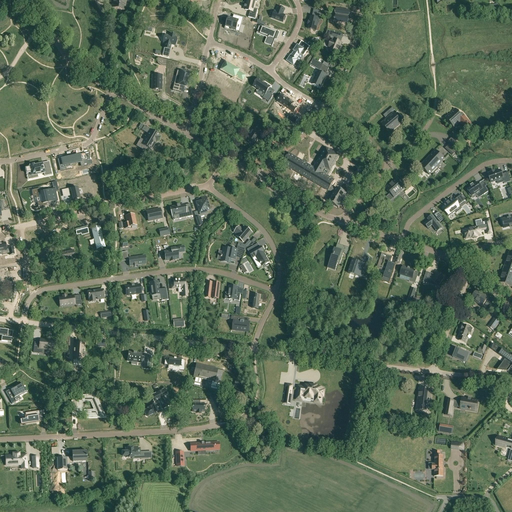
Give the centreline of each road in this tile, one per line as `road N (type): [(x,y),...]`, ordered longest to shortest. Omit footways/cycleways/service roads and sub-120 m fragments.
road 1 (residential): [(275,290),(223,273),(175,270),(38,290),(22,321)]
road 2 (residential): [(254,349),(22,321)]
road 3 (unclassified): [(0,440),(219,424)]
road 4 (residential): [(208,185),(19,226)]
road 5 (residential): [(431,370),(254,349)]
road 6 (residential): [(111,91),(84,145),(0,161)]
road 7 (residential): [(511,161),(477,169),(412,218),(401,241)]
road 8 (residential): [(208,185),(271,241),(279,263),(275,290)]
road 9 (residential): [(27,2),(70,62),(111,91)]
